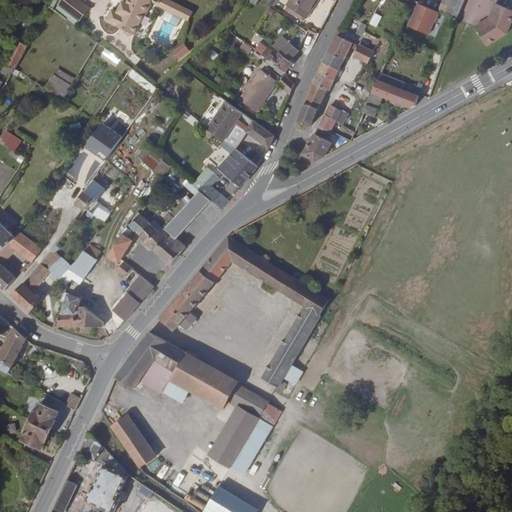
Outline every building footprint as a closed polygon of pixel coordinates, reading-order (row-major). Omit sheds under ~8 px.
[(95,8),(84,0),(67,0),(64,5),(85,21),(95,8)] [(149,0),(120,0),(117,7),(111,4),(105,14),(122,25),(123,28),(127,30),(132,29),(143,10),(144,11),(149,0)] [(188,21),(193,10),(171,0),(158,0),(156,5),(188,21)] [(293,0),(292,3),(310,14),(327,25),(340,0),(293,0)] [(462,0),(445,0),(441,10),(456,17),(462,0)] [(310,14),(292,3),(290,5),(308,17),(310,14)] [(438,13),(417,3),(407,26),(427,35),(438,13)] [(491,46),(511,37),(511,10),(500,5),(494,18),(480,27),(491,46)] [(75,21),(61,10),(56,17),(70,28),(75,21)] [(369,24),(377,27),(381,15),(374,12),(369,24)] [(44,27),(40,26),(32,39),(25,36),(9,64),(20,68),(44,27)] [(336,49),(352,56),(357,45),(361,47),(363,42),(345,32),(336,49)] [(279,43),(287,48),(289,49),(297,57),(299,55),(305,48),(306,47),(289,35),(279,43)] [(368,42),(381,49),(384,44),(371,37),(368,42)] [(374,60),(381,49),(368,42),(366,41),(365,43),(360,53),(374,60)] [(183,42),(172,51),(178,59),(190,50),(183,42)] [(247,56),(253,49),(244,42),(238,49),(247,56)] [(289,49),(287,48),(285,51),(277,46),(272,51),(263,45),(261,47),(281,60),(292,69),(302,57),(299,55),(297,57),(289,49)] [(417,74),(395,48),(384,75),(394,87),(410,106),(429,95),(443,64),(431,59),(426,69),(420,66),(417,74)] [(129,61),(114,49),(106,61),(121,73),(129,61)] [(336,49),(326,69),(342,77),(352,56),(336,49)] [(284,78),(266,66),(244,95),(263,109),(284,78)] [(81,79),(61,68),(49,87),(69,99),(81,79)] [(322,80),(336,86),(337,87),(342,77),(326,69),(322,80)] [(302,82),(292,73),(286,80),(297,93),(302,82)] [(394,87),(384,75),(374,96),(388,101),(394,87)] [(326,105),(336,86),(322,80),(313,100),(326,105)] [(388,101),(374,96),(368,111),(381,117),(388,101)] [(280,132),(233,99),(226,108),(214,126),(231,139),(242,123),(275,145),(280,132)] [(326,105),(313,100),(306,118),(317,123),(326,105)] [(333,112),(343,117),(349,107),(342,104),(339,102),(333,112)] [(343,117),(333,112),(327,123),(338,129),(343,117)] [(83,146),(105,161),(123,136),(101,121),(83,146)] [(338,129),(327,123),(323,130),(335,136),(338,129)] [(360,129),(357,127),(355,130),(353,129),(350,135),(352,136),(356,138),(360,129)] [(33,139),(15,128),(8,138),(26,150),(33,139)] [(335,136),(323,130),(311,151),(313,152),(323,158),(331,154),(340,139),(335,136)] [(149,169),(159,160),(145,145),(135,155),(149,169)] [(265,164),(245,149),(227,169),(247,185),(257,175),(265,164)] [(160,159),(154,166),(163,174),(170,167),(160,159)] [(223,196),(220,200),(229,206),(236,198),(226,191),(227,190),(222,186),(226,180),(221,175),(211,187),(223,196)] [(219,198),(220,200),(223,196),(211,187),(210,188),(208,190),(219,198)] [(84,198),(95,205),(102,197),(91,188),(84,198)] [(219,198),(208,190),(172,232),(176,235),(163,250),(179,263),(191,248),(186,243),(187,242),(183,239),(219,198)] [(92,209),(95,205),(84,198),(81,202),(91,210),(92,209)] [(159,207),(156,204),(151,210),(160,216),(165,209),(160,205),(159,207)] [(109,207),(106,211),(115,216),(118,213),(109,207)] [(176,217),(168,210),(164,216),(171,222),(176,217)] [(115,216),(106,211),(103,216),(111,221),(115,216)] [(147,234),(158,221),(147,212),(136,225),(147,234)] [(162,218),(158,221),(147,234),(155,241),(154,243),(163,250),(176,235),(172,232),(167,228),(171,222),(164,216),(162,218)] [(0,259),(9,251),(14,245),(19,241),(0,218),(0,259)] [(27,231),(19,241),(14,245),(22,252),(35,263),(47,247),(27,231)] [(138,240),(128,233),(115,254),(125,260),(138,240)] [(335,296),(236,235),(168,316),(183,326),(189,319),(194,323),(197,323),(203,316),(203,312),(198,308),(240,257),(312,301),(272,374),(287,383),(286,385),(292,388),(297,380),(291,377),(335,296)] [(112,243),(102,236),(97,242),(108,250),(112,243)] [(108,250),(97,242),(84,261),(97,270),(110,251),(108,250)] [(22,252),(14,245),(9,251),(18,258),(22,252)] [(18,258),(9,251),(0,259),(0,280),(11,290),(22,274),(12,266),(18,258)] [(75,260),(66,251),(53,267),(56,270),(62,276),(75,260)] [(137,266),(130,260),(128,262),(123,268),(125,270),(124,273),(128,276),(137,266)] [(53,267),(47,262),(29,285),(23,291),(17,296),(36,313),(46,302),(36,293),(56,270),(53,267)] [(143,286),(151,277),(145,272),(131,289),(133,290),(119,308),(130,318),(152,293),(143,286)] [(155,280),(151,277),(143,286),(152,293),(160,284),(155,280)] [(83,282),(81,281),(73,302),(66,325),(108,325),(109,321),(89,299),(91,296),(83,286),(83,282)] [(0,364),(2,364),(17,372),(35,340),(22,328),(5,359),(0,355),(0,354),(2,352),(0,349),(0,320),(3,317),(6,319),(8,316),(0,308),(0,364)] [(247,378),(158,329),(136,357),(123,377),(140,388),(152,372),(164,356),(181,366),(179,371),(200,383),(233,402),(238,394),(245,398),(253,384),(246,380),(247,378)] [(172,384),(179,371),(181,366),(164,356),(152,372),(172,384)] [(17,372),(2,364),(0,366),(0,369),(14,377),(17,372)] [(179,371),(172,384),(192,397),(200,383),(179,371)] [(245,398),(250,401),(270,413),(271,414),(278,418),(283,421),(289,410),(283,407),(285,403),(279,400),(253,384),(245,398)] [(71,392),(64,404),(74,410),(80,398),(71,392)] [(41,405),(34,417),(36,418),(58,428),(63,417),(62,417),(65,410),(59,407),(60,405),(52,401),(51,403),(45,400),(42,406),(41,405)] [(270,413),(250,401),(220,448),(238,460),(239,461),(245,451),(254,456),(278,418),(271,414),(270,413)] [(163,455),(134,413),(119,424),(147,465),(163,455)] [(52,440),(58,428),(36,418),(34,417),(29,429),(30,430),(28,435),(33,438),(32,440),(40,444),(41,442),(47,445),(50,439),(52,440)] [(106,459),(112,446),(98,430),(88,450),(106,459)] [(112,446),(106,459),(111,462),(113,463),(118,453),(112,446)] [(129,466),(118,453),(113,463),(127,470),(129,466)] [(113,463),(111,462),(91,499),(96,501),(116,511),(118,511),(124,501),(125,498),(123,496),(132,479),(134,474),(127,470),(113,463)] [(85,482),(75,477),(62,504),(72,509),(85,482)] [(191,502),(202,509),(210,497),(199,490),(191,502)]
